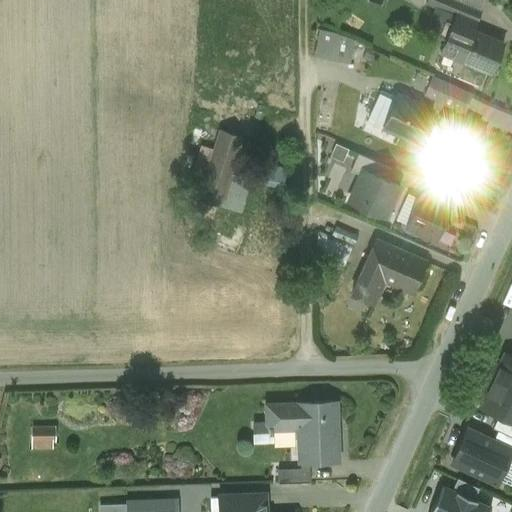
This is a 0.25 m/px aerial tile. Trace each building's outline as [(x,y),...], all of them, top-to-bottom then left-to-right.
[(480,11),(453,0),(427,0),(426,4),(475,24),(480,11)] [(472,31),(454,23),(442,53),(459,60),(472,31)] [(333,33),(319,31),(315,56),(329,58),(333,33)] [(503,44),(472,31),(459,60),(491,73),(503,44)] [(470,93),(434,77),(426,96),(461,112),(470,93)] [(432,112),(397,96),(382,128),(417,144),(432,112)] [(452,122),(442,117),(437,129),(447,134),(452,122)] [(484,135),(453,121),(452,122),(447,134),(439,149),(471,164),(484,135)] [(220,131),(199,124),(177,192),(198,199),(220,131)] [(347,150),(336,145),(331,156),(342,161),(347,150)] [(363,169),(385,179),(390,169),(358,154),(350,171),(361,175),(363,169)] [(349,202),(383,217),(397,186),(385,179),(363,169),(361,175),(349,202)] [(406,224),(406,226),(435,240),(450,209),(420,195),(413,211),(406,224)] [(406,224),(413,211),(403,205),(397,219),(406,224)] [(352,248),(318,233),(314,249),(315,250),(315,258),(342,270),(352,248)] [(426,262),(376,240),(362,271),(382,281),(412,293),(426,262)] [(382,281),(362,271),(351,294),(372,304),(382,281)] [(511,357),(504,353),(498,367),(493,369),(489,379),(511,389),(511,357)] [(511,389),(489,379),(484,388),(486,393),(479,407),(498,415),(511,421),(511,389)] [(334,401),(297,402),(297,404),(266,405),(267,428),(268,428),(268,434),(272,433),(272,428),(298,427),(299,462),(336,461),(335,430),(332,430),(331,402),(334,402),(334,401)] [(511,421),(498,415),(492,429),(497,431),(511,437),(511,421)] [(511,448),(493,440),(468,427),(450,465),(496,486),(511,451),(511,448)] [(511,437),(497,431),(493,440),(511,448),(511,437)] [(38,432),(38,447),(61,447),(61,432),(38,432)] [(309,467),(277,469),(277,483),(309,482),(309,467)] [(473,499),(478,488),(457,478),(452,489),(473,499)] [(487,511),(490,507),(473,499),(452,489),(441,484),(428,511),(487,511)] [(263,511),(263,495),(245,496),(246,511),(245,511),(263,511)] [(245,496),(217,497),(217,511),(245,511),(246,511),(245,496)] [(217,511),(217,497),(209,497),(209,511),(217,511)] [(171,511),(171,500),(127,501),(127,511),(171,511)]
